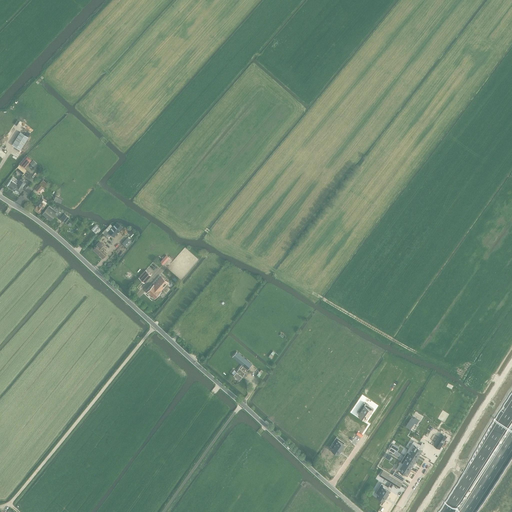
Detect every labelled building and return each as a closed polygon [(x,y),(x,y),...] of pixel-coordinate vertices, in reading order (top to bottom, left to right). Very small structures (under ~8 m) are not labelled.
[(28,137),(20,132),(12,145),(20,150),(28,137)] [(19,165),(16,169),(22,174),(25,170),(19,165)] [(11,180),(7,186),(13,190),(17,184),(19,181),(13,177),(11,180)] [(17,184),(13,190),(19,194),(23,188),(22,187),(25,183),(27,184),(28,181),(22,178),(21,180),(20,179),(17,184)] [(37,206),(34,210),(39,214),(45,205),(41,202),(38,207),(37,206)] [(57,212),(49,206),(43,214),(50,220),(52,218),(53,218),(54,217),(54,216),(57,212)] [(69,217),(64,214),(60,219),(65,223),(69,217)] [(116,223),(108,232),(111,235),(113,237),(122,228),(116,223)] [(105,230),(102,233),(107,238),(111,235),(108,232),(105,230)] [(127,238),(122,243),(127,248),(132,242),(127,238)] [(93,250),(102,258),(106,254),(102,251),(104,249),(102,247),(104,245),(99,241),(96,245),(97,246),(93,250)] [(146,270),(139,278),(145,283),(151,275),(146,270)] [(155,285),(154,285),(147,292),(155,299),(162,291),(161,291),(168,283),(162,277),(155,285)] [(238,352),(233,358),(248,370),(253,364),(238,352)] [(240,369),(234,375),(240,380),(245,374),(240,369)] [(364,402),(357,412),(359,414),(358,415),(366,420),(372,411),(371,410),(373,408),(364,402)] [(337,437),(330,447),(332,448),(331,450),(339,455),(345,446),(344,445),(346,443),(337,437)] [(414,441),(408,450),(419,456),(423,450),(422,449),(425,445),(422,443),(421,445),(414,441)] [(408,450),(404,456),(415,463),(419,456),(408,450)] [(334,467),(338,462),(328,452),(323,457),(334,467)] [(404,456),(400,462),(411,469),(415,463),(404,456)] [(400,462),(396,469),(407,476),(411,469),(400,462)] [(390,475),(386,480),(391,483),(394,485),(399,488),(403,483),(390,475)] [(382,483),(375,493),(378,495),(377,497),(384,501),(391,492),(390,491),(394,485),(391,483),(388,487),(382,483)] [(393,507),(401,495),(396,492),(388,504),(393,507)]
